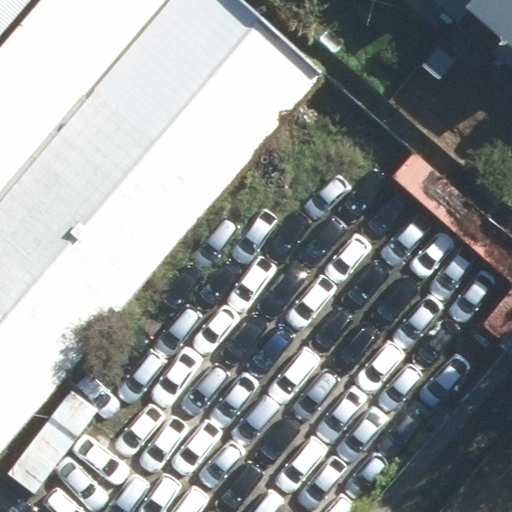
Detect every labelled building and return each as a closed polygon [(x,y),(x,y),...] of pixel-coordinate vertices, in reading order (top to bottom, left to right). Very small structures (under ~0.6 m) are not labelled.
[(0,198),(175,0),(74,0),(0,84),(0,198)] [(0,467),(322,104),(202,0),(175,0),(0,198),(0,467)] [(0,0),(0,84),(74,0),(0,0)] [(431,0),(456,21),(474,0),(431,0)] [(511,0),(475,0),(456,22),(511,71),(511,0)] [(511,291),(480,327),(504,348),(511,338),(511,243),(411,155),(390,179),(511,285),(511,291)]
